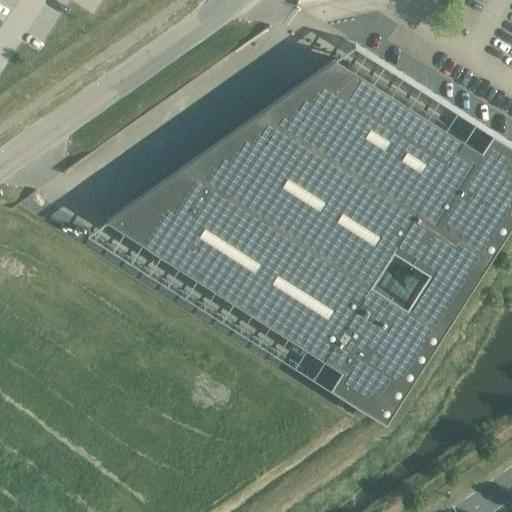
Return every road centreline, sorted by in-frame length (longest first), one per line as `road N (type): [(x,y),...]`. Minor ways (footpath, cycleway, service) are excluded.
road 1 (unknown): [(23,150),(142,245),(312,358),(342,369),(367,357),(511,165)]
road 2 (unclassified): [(231,0),(0,166)]
road 3 (unknown): [(511,146),(310,21)]
